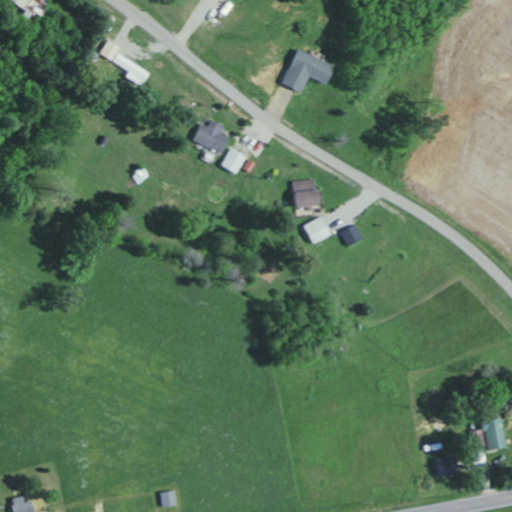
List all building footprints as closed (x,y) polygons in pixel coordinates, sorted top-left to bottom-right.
[(48,2),(45,0),(10,0),(25,10),(21,15),(33,23),(48,2)] [(119,46),(106,40),(100,54),(113,60),(119,46)] [(306,77),(322,84),(330,65),(296,49),(279,83),(299,92),(306,77)] [(149,73),(118,51),(113,60),(129,71),(126,76),(140,86),(149,73)] [(199,123),(192,142),(219,152),(225,136),(220,133),(222,125),(209,120),(207,126),(199,123)] [(245,157),(230,148),(220,165),(235,174),(245,157)] [(292,207),(315,207),(314,180),(291,180),(292,207)] [(302,226),(311,244),(330,235),(321,216),(302,226)] [(361,238),(355,225),(340,231),(347,245),(361,238)] [(505,447),(501,418),(481,421),(483,429),(470,431),(472,449),(470,449),(472,463),(487,461),(485,450),(505,447)] [(10,498),(11,511),(33,511),(32,501),(23,502),(22,497),(10,498)]
